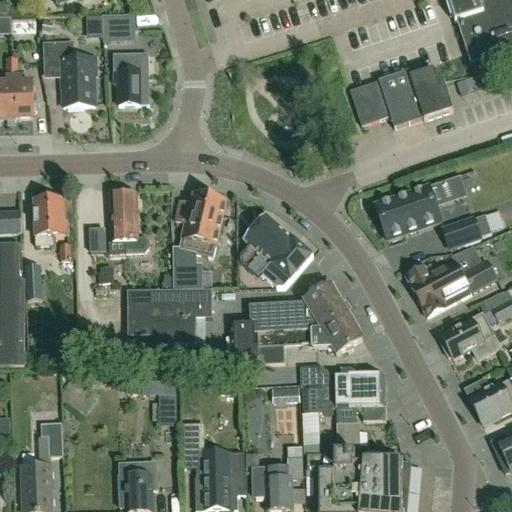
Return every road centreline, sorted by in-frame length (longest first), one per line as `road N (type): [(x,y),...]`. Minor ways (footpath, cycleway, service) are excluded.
road 1 (tertiary): [(461,511),(465,462),(343,240),(282,190),(215,165),(178,163)]
road 2 (tertiary): [(178,163),(0,168)]
road 3 (residential): [(178,163),(190,115),(188,66),(169,0)]
